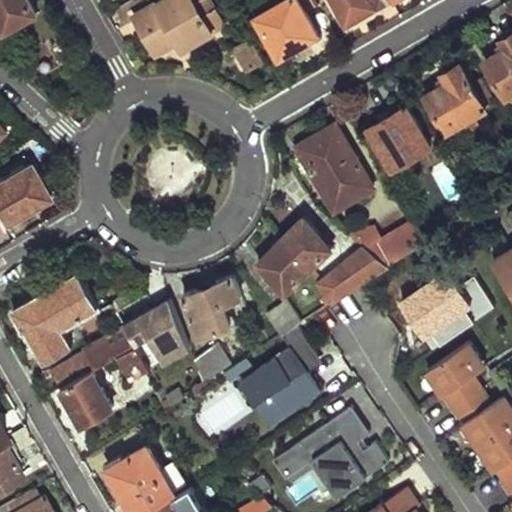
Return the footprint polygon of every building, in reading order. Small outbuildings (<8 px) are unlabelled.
[(31,0),(0,0),(0,17),(5,27),(37,11),(31,0)] [(212,0),(159,0),(136,14),(159,53),(179,41),(183,49),(214,30),(210,23),(222,16),(212,0)] [(302,0),(286,0),(261,15),(280,49),(303,37),(307,45),(323,36),(302,0)] [(338,0),(348,18),(364,8),(366,11),(385,0),(338,0)] [(210,23),(214,30),(227,23),(222,16),(210,23)] [(504,48),(484,61),(506,97),(511,93),(511,31),(498,40),(504,48)] [(236,47),(248,67),(266,56),(254,36),(236,47)] [(445,83),(424,96),(447,133),(459,125),(467,138),(481,129),(474,117),(494,104),(479,78),(470,83),(459,64),(440,75),(445,83)] [(408,106),(367,130),(391,171),(431,147),(408,106)] [(295,147),(335,211),(374,187),(333,123),(295,147)] [(27,158),(0,174),(0,219),(1,221),(49,195),(27,158)] [(410,218),(365,246),(388,264),(424,241),(410,218)] [(306,220),(282,241),(310,271),(333,249),(306,220)] [(282,241),(258,264),(285,293),(310,271),(282,241)] [(365,246),(319,278),(331,301),(388,264),(365,246)] [(511,251),(493,264),(511,293),(511,251)] [(17,307),(14,309),(24,328),(28,325),(45,356),(64,345),(59,335),(92,316),(97,326),(121,312),(116,305),(115,302),(104,309),(82,272),(17,307)] [(186,296),(202,336),(234,323),(230,313),(247,305),(235,275),(186,296)] [(285,298),(265,312),(280,333),(300,320),(285,298)] [(116,305),(121,312),(126,309),(121,302),(116,305)] [(174,304),(127,323),(137,341),(154,334),(166,363),(192,352),(174,304)] [(127,323),(88,345),(90,348),(99,365),(120,354),(119,351),(137,341),(127,323)] [(196,359),(205,381),(234,363),(218,341),(196,359)] [(470,343),(428,372),(444,396),(446,395),(465,423),(464,424),(496,471),(497,470),(511,491),(511,403),(506,395),(493,404),(474,376),(487,367),(470,343)] [(140,345),(121,355),(136,379),(154,369),(140,345)] [(90,348),(53,370),(62,386),(92,369),(99,365),(90,348)] [(62,386),(84,424),(113,406),(92,369),(62,386)] [(511,390),(498,371),(492,375),(506,395),(511,403),(511,390)] [(168,395),(172,402),(181,397),(177,390),(168,395)] [(0,485),(21,473),(1,438),(0,438),(0,485)] [(104,458),(134,511),(146,511),(172,497),(139,438),(104,458)] [(427,511),(406,479),(353,511),(427,511)] [(41,495),(36,486),(0,506),(0,511),(52,511),(42,494),(41,495)] [(184,511),(177,499),(156,511),(184,511)]
